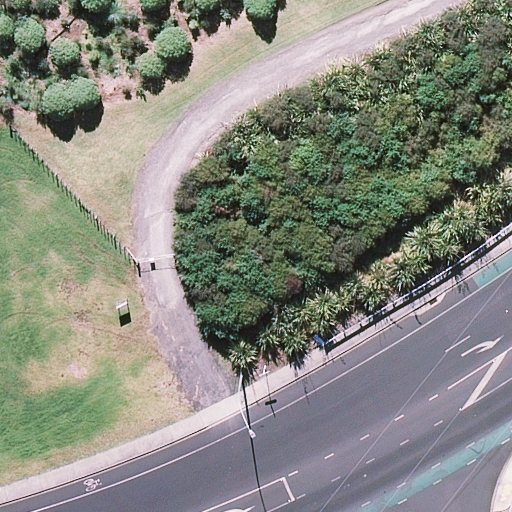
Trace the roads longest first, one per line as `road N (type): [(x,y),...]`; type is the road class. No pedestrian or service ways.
road 1 (track): [(216,413),(175,335),(147,242),(176,165),(235,99),(433,0)]
road 2 (secondary): [(400,445),(511,368)]
